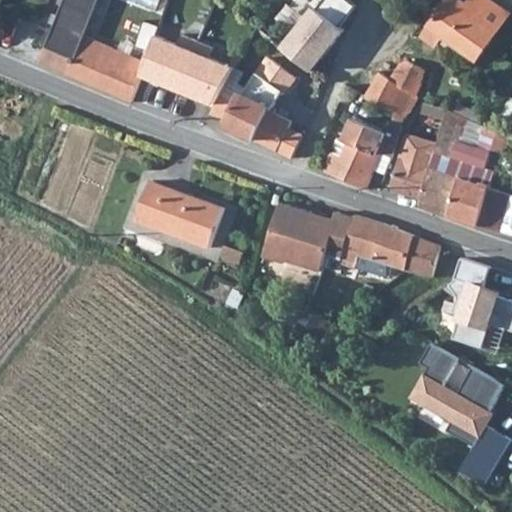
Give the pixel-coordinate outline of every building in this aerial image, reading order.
[(144,75),(149,62),(87,35),(101,0),(65,0),(41,62),(134,102),(144,75)] [(317,5),(285,45),(314,69),(348,27),(342,23),(357,4),(352,0),(326,0),(320,7),(317,5)] [(479,60),(511,12),(493,0),(450,0),(425,36),(437,45),(440,40),(444,35),(452,41),(479,60)] [(149,62),(144,75),(181,89),(200,41),(184,34),(180,44),(158,35),(149,62)] [(452,41),(444,35),(440,40),(449,46),(452,41)] [(200,41),(181,89),(214,103),(221,92),(230,77),(236,66),(212,57),(216,48),(200,41)] [(211,114),(230,120),(227,127),(293,158),(304,135),(290,128),(293,122),(272,110),(283,93),(284,94),(297,78),(270,57),(249,89),(246,94),(243,93),(237,102),(221,92),(214,103),(211,114)] [(381,71),(367,97),(406,116),(410,110),(413,111),(427,70),(419,65),(410,60),(403,63),(391,78),(381,71)] [(249,89),(230,77),(221,92),(237,102),(243,93),(246,94),(249,89)] [(493,152),(480,147),(486,126),(450,109),(440,143),(441,143),(438,151),(487,168),(493,152)] [(404,125),(393,121),(387,133),(356,118),(345,140),(340,138),(325,170),(369,188),(377,169),(387,174),(394,157),(404,125)] [(423,199),(424,199),(438,151),(441,143),(440,143),(408,134),(391,190),(423,199)] [(511,194),(491,187),(497,171),(487,168),(438,151),(424,199),(423,199),(421,205),(480,226),(480,225),(502,232),(503,230),(511,233),(511,194)] [(227,208),(153,180),(138,220),(212,247),(227,208)] [(282,202),(266,256),(286,262),(287,260),(323,271),(329,253),(343,259),(356,217),(337,211),(335,219),(334,223),(312,217),(313,212),(282,202)] [(335,219),(313,212),(312,217),(334,223),(335,219)] [(357,215),(356,217),(343,259),(343,264),(357,269),(358,267),(363,255),(393,265),(407,270),(416,236),(385,223),(357,215)] [(434,277),(442,245),(416,236),(407,270),(434,277)] [(246,252),(227,245),(222,258),(241,265),(246,252)] [(363,255),(358,267),(389,276),(393,265),(363,255)] [(492,267),(464,257),(456,280),(452,284),(460,296),(455,312),(462,315),(455,338),(484,347),(493,323),(511,329),(511,299),(485,290),(492,267)] [(375,293),(363,288),(356,300),(369,305),(375,293)] [(324,317),(310,309),(299,328),(313,336),(324,317)] [(486,484),(511,440),(511,438),(483,420),(507,385),(475,366),(460,392),(446,384),(461,358),(434,343),(423,362),(431,367),(425,376),(430,379),(418,400),(455,420),(450,429),(478,445),(463,470),(486,484)]
